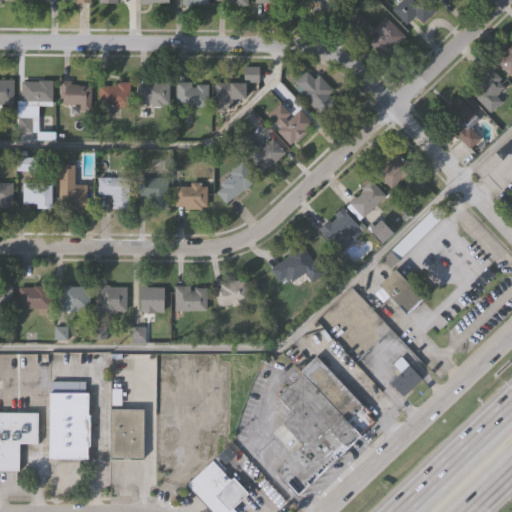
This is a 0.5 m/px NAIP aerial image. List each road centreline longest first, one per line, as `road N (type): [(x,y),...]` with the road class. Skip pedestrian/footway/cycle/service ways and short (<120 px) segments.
road 1 (residential): [(504,0),(253,236),(204,249),(0,247)]
road 2 (tertiary): [(511,239),(347,66),(325,53),(0,41)]
road 3 (secondary): [(511,326),(318,511)]
road 4 (motorway): [(511,405),(399,511)]
road 5 (motorway): [(511,428),(423,511)]
